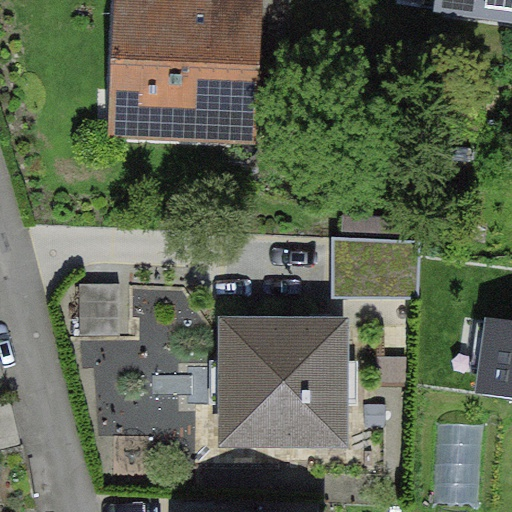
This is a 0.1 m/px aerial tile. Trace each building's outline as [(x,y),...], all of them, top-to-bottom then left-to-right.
[(145,0),(145,3),(124,3),(121,93),(152,94),(150,134),(207,136),(208,105),(255,106),(258,2),(189,0),(145,0)] [(511,0),(452,0),(452,8),(511,15),(511,0)] [(423,243),(335,242),(335,303),(423,303),(423,243)] [(124,286),(82,285),(81,338),(124,339),(124,286)] [(343,328),(229,328),(229,442),(343,442),(343,328)] [(511,337),(449,329),(432,470),(511,479),(511,337)]
